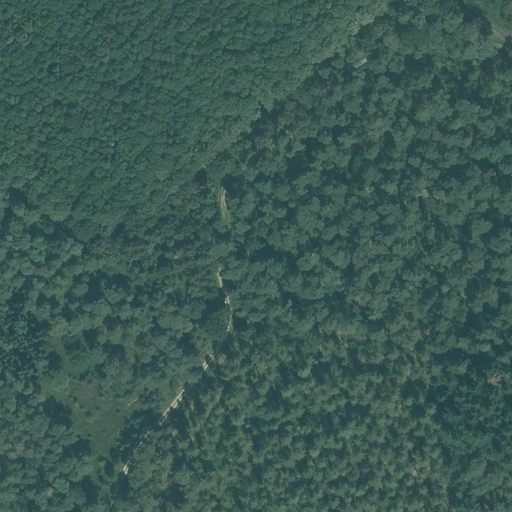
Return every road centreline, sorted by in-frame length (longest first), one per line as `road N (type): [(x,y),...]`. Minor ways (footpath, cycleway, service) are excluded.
road 1 (track): [(118,511),(243,329),(242,293),(209,191),(415,0)]
road 2 (unknown): [(243,329),(241,350),(143,511)]
